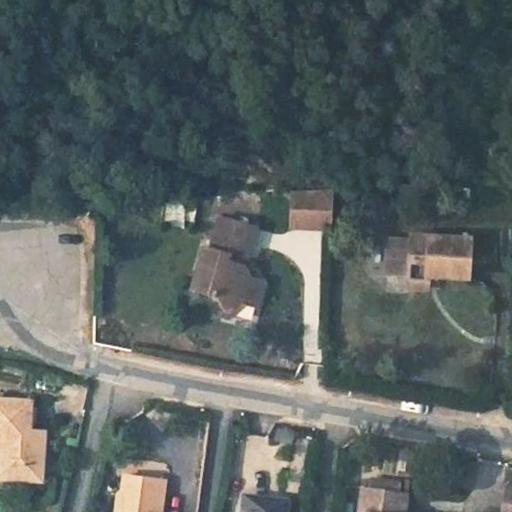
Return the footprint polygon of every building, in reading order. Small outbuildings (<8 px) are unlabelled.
[(289,229),(333,230),(333,192),(290,192),(289,229)] [(217,250),(225,221),(218,218),(210,248),(217,250)] [(200,255),(191,288),(202,291),(203,292),(214,295),(215,296),(221,308),(233,301),(244,304),(245,304),(251,306),(258,283),(253,282),(248,280),(245,280),(240,269),(242,260),(252,228),(225,221),(217,250),(210,248),(200,255)] [(411,283),(430,283),(431,279),(471,281),(471,245),(413,242),(413,245),(392,244),(390,278),(411,279),(411,283)] [(253,282),(242,260),(240,269),(245,280),(248,280),(253,282)] [(430,283),(411,283),(411,290),(430,292),(430,283)] [(214,314),(224,316),(224,317),(245,304),(244,304),(233,301),(221,308),(215,296),(214,295),(203,292),(202,291),(214,314)] [(30,432),(33,403),(0,400),(0,478),(43,482),(46,443),(29,442),(30,432)] [(46,443),(47,433),(30,432),(29,442),(46,443)] [(160,511),(165,478),(125,473),(123,489),(117,492),(114,511),(160,511)] [(511,511),(511,489),(506,488),(501,511),(511,511)] [(363,489),(360,511),(404,511),(406,495),(363,489)] [(284,511),(286,502),(245,496),(243,511),(284,511)]
